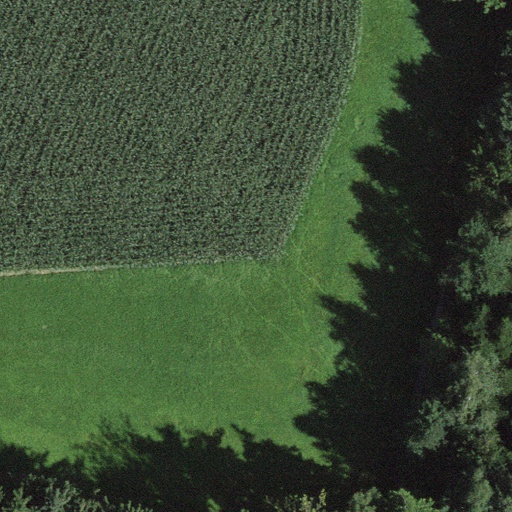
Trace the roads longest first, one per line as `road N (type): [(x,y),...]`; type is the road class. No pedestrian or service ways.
road 1 (track): [(414,494),(511,118)]
road 2 (track): [(472,511),(445,358)]
